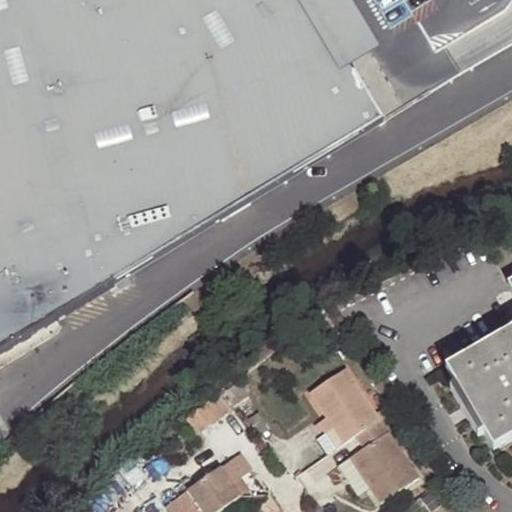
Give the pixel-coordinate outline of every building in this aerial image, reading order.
[(0,0),(0,359),(158,263),(269,195),(341,151),(386,124),(350,64),(311,0),(0,0)] [(352,0),(311,0),(350,64),(379,45),(352,0)] [(511,0),(352,0),(379,45),(350,64),(386,124),(424,99),(489,62),(511,48),(511,0)] [(511,334),(448,371),(458,388),(486,436),(496,453),(511,443),(511,334)] [(382,422),(348,370),(311,395),(328,420),(319,425),(326,436),(335,431),(346,447),(356,440),(382,422)] [(225,392),(237,409),(250,400),(238,383),(225,392)] [(486,436),(458,388),(451,392),(479,440),(486,436)] [(232,413),(237,409),(225,392),(220,396),(232,413)] [(212,427),(232,413),(220,396),(200,409),(212,427)] [(421,481),(382,422),(356,440),(366,453),(353,461),(370,488),(383,507),(421,481)] [(335,431),(326,436),(337,453),(346,447),(335,431)] [(202,511),(220,511),(241,498),(232,486),(241,480),(253,472),(241,455),(188,492),(189,493),(202,511)] [(370,488),(353,461),(340,469),(357,496),(370,488)] [(249,492),(241,480),(232,486),(241,498),(249,492)] [(202,511),(189,493),(177,502),(184,511),(202,511)]
